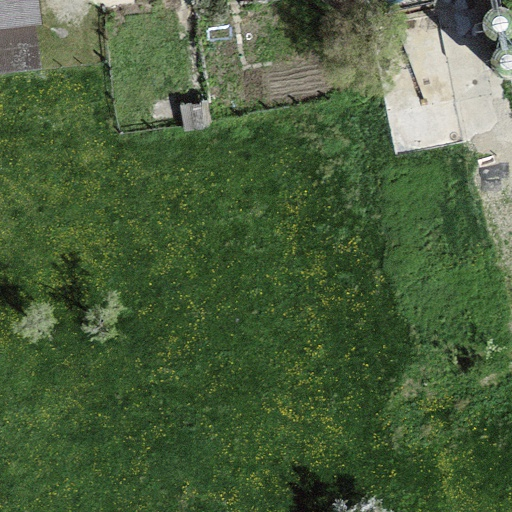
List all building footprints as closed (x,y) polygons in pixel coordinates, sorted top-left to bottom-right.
[(0,0),(0,76),(42,72),(37,30),(41,29),(37,0),(0,0)] [(408,0),(385,0),(390,9),(408,0)] [(497,14),(490,16),(486,21),(483,27),(483,34),(486,40),(491,45),(497,48),(504,48),(510,45),(511,43),(511,18),(510,16),(504,14),(497,14)] [(492,74),(492,75),(495,81),(500,86),(506,88),(511,88),(511,54),(506,54),(500,57),(495,61),(492,68),(492,74)] [(211,125),(206,100),(179,105),(184,131),(211,125)]
